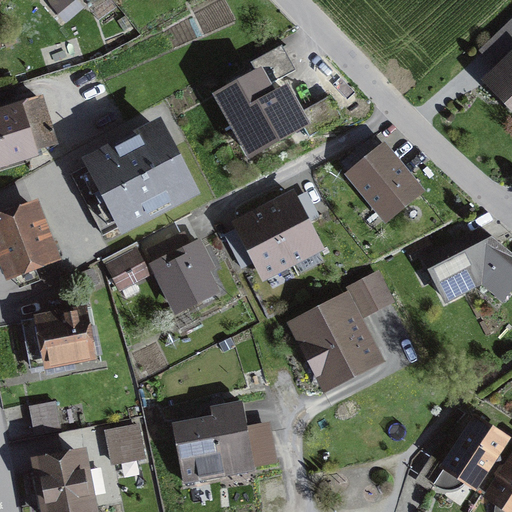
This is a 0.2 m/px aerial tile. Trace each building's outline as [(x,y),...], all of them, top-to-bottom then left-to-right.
[(50,0),(59,11),(72,0),(50,0)] [(511,58),(511,60),(490,82),(511,105),(511,21),(493,39),(511,58)] [(250,128),(260,146),(301,123),(308,136),(341,118),(329,95),(297,113),(285,92),(272,99),(265,87),(295,70),(281,45),(250,63),(258,76),(221,96),(241,133),(250,128)] [(18,105),(20,110),(0,116),(0,160),(53,144),(39,98),(18,105)] [(122,222),(124,225),(190,191),(158,129),(70,174),(101,233),(122,222)] [(386,216),(417,191),(388,155),(374,167),(369,161),(352,175),(386,216)] [(293,197),(265,211),(291,261),(318,247),(306,223),(318,217),(308,198),(296,204),(293,197)] [(0,246),(10,273),(52,256),(34,208),(0,220),(0,246)] [(263,276),(291,261),(265,211),(237,225),(243,236),(231,242),(243,266),(255,260),(263,276)] [(425,260),(446,299),(490,276),(508,291),(511,285),(511,257),(492,241),(482,246),(476,234),(425,260)] [(428,239),(416,245),(420,253),(432,247),(428,239)] [(179,261),(158,271),(177,310),(215,291),(199,261),(206,257),(199,243),(176,255),(179,261)] [(121,287),(146,274),(135,254),(110,267),(121,287)] [(345,301),(354,318),(378,306),(366,283),(342,295),(345,301)] [(296,326),(326,384),(375,358),(354,318),(345,301),(296,326)] [(23,322),(32,367),(89,357),(81,311),(23,322)] [(30,406),(36,435),(60,430),(55,402),(30,406)] [(240,402),(221,406),(222,415),(173,424),(181,466),(221,459),(224,473),(253,468),(240,402)] [(511,443),(467,414),(458,423),(469,430),(446,466),(474,485),(489,462),(500,460),(511,443)] [(112,463),(142,457),(136,426),(106,432),(112,463)] [(511,449),(496,474),(498,485),(491,495),(511,509),(511,449)] [(91,511),(80,454),(39,462),(48,511),(91,511)]
